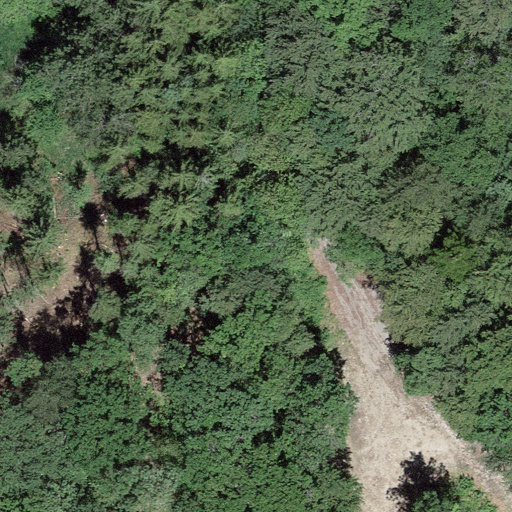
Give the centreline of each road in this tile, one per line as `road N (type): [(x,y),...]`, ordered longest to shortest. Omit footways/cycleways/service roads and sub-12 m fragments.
road 1 (track): [(415,454),(295,172),(279,37),(283,0)]
road 2 (track): [(384,511),(395,473),(415,454),(461,456),(511,486)]
